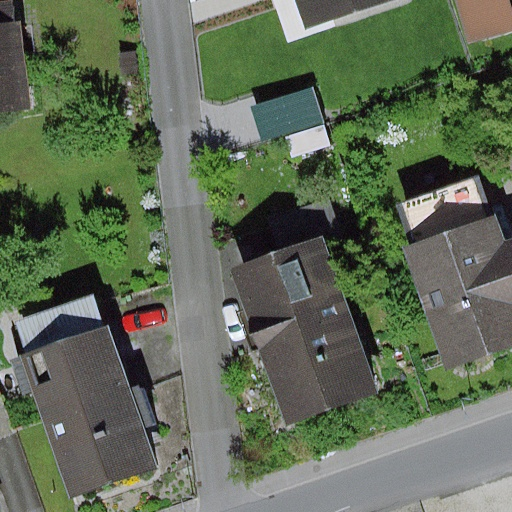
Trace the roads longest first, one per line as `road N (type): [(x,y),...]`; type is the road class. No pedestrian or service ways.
road 1 (residential): [(230,511),(163,0)]
road 2 (residential): [(289,511),(511,434)]
